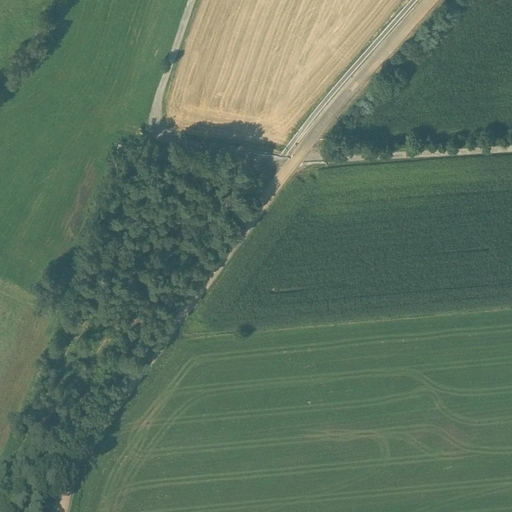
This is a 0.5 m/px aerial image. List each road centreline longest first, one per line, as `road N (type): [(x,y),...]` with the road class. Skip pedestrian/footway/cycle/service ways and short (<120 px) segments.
road 1 (secondary): [(60,511),(81,453),(292,160)]
road 2 (residential): [(292,160),(184,143),(160,131),(158,95),(191,0)]
road 3 (residential): [(511,148),(292,160)]
road 4 (secondary): [(292,160),(429,0)]
